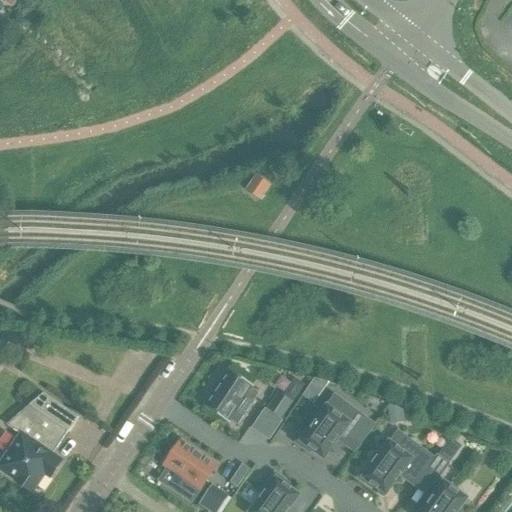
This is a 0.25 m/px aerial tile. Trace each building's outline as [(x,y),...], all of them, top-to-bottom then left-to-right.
[(259,200),(269,185),(257,176),(246,191),(259,200)] [(252,385),(229,370),(204,407),(227,422),(252,385)] [(291,402),(278,393),(267,410),(280,418),(291,402)] [(48,452),(53,446),(57,448),(68,432),(78,417),(43,394),(29,405),(30,406),(7,425),(21,435),(0,465),(0,470),(22,486),(25,481),(35,487),(44,474),(49,478),(61,461),(48,452)] [(374,425),(334,396),(309,430),(306,428),(295,443),(310,454),(312,451),(323,459),(342,433),(359,445),(374,425)] [(401,410),(389,405),(388,407),(391,424),(403,422),(401,410)] [(419,480),(435,459),(409,440),(401,451),(388,442),(371,466),(368,464),(357,478),(372,489),(374,486),(385,494),(404,468),(419,480)] [(217,464),(181,441),(164,466),(177,475),(169,487),(191,502),(217,464)] [(448,464),(437,456),(435,459),(419,480),(431,488),(448,464)] [(287,487),(289,484),(274,473),(264,487),(267,490),(250,511),(285,511),(298,495),(287,487)] [(456,511),(466,499),(443,482),(421,511),(456,511)] [(210,511),(217,511),(228,497),(211,485),(199,504),(210,511)]
